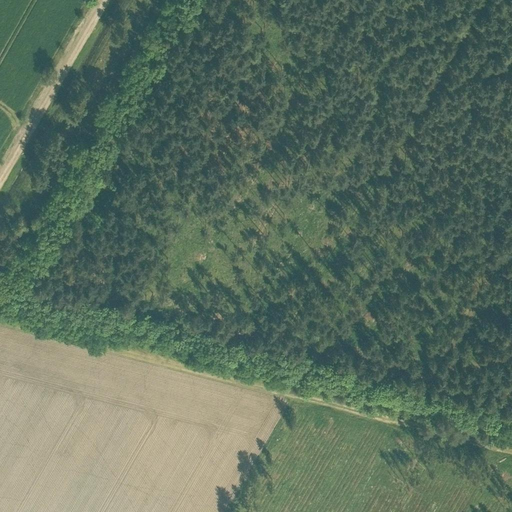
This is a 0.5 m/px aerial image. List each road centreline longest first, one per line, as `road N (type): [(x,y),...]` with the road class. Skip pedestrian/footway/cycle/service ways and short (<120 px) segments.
road 1 (track): [(0,317),(511,450)]
road 2 (track): [(0,159),(94,0)]
